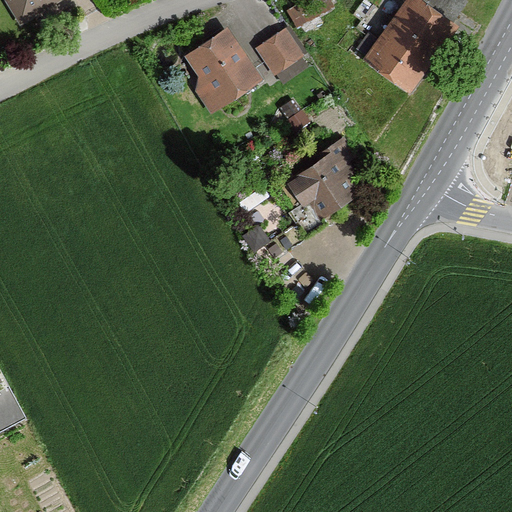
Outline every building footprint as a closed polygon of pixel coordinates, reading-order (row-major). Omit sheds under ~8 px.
[(0,0),(19,29),(66,0),(65,0),(0,0)] [(309,0),(285,13),(293,28),(331,7),(327,0),(309,0)] [(457,0),(408,0),(365,60),(413,94),(463,24),(448,14),(457,0)] [(319,31),(330,46),(353,29),(343,14),(319,31)] [(184,58),(198,78),(194,94),(209,118),(262,85),(228,30),(184,58)] [(302,60),(281,30),(254,50),(275,79),(302,60)] [(369,177),(346,138),(320,153),(325,160),(290,180),(305,205),(319,197),(329,213),(357,197),(351,188),(369,177)]
